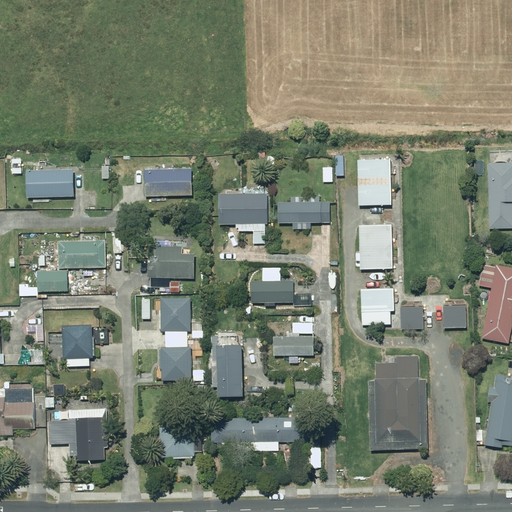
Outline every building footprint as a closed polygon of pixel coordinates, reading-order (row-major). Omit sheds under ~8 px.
[(346,157),(337,156),(337,178),(345,178),(346,157)] [(24,157),(14,157),(13,175),(23,176),(24,157)] [(359,161),(360,205),(393,205),(391,160),(359,161)] [(511,163),(489,164),(491,228),(511,227),(511,163)] [(333,167),(323,167),(323,182),(333,181),(333,167)] [(192,169),(146,170),(147,196),(193,195),(192,169)] [(74,170),(27,171),(27,198),(75,197),(74,170)] [(268,194),(220,194),(220,225),(268,224),(268,194)] [(312,223),(331,223),(331,202),(280,203),(280,223),(294,223),(294,229),(312,229),(312,223)] [(361,226),(362,270),(395,269),(394,225),(361,226)] [(122,233),(114,233),(114,251),(122,251),(122,233)] [(106,240),(59,241),(60,268),(106,267),(106,240)] [(149,263),(148,278),(195,279),(195,254),(183,254),(183,247),(154,246),(154,256),(152,256),(152,263),(149,263)] [(33,256),(21,256),(20,265),(32,266),(33,256)] [(484,265),(480,286),(493,288),(484,338),(510,343),(511,331),(511,267),(498,265),(497,268),(484,265)] [(68,271),(38,271),(39,292),(68,291),(68,271)] [(105,275),(85,277),(86,285),(106,283),(105,275)] [(294,281),(252,281),(252,303),(263,303),(263,306),(276,306),(276,303),(294,303),(294,281)] [(180,282),(171,282),(171,292),(180,292),(180,282)] [(38,296),(38,287),(29,288),(29,284),(20,284),(20,296),(38,296)] [(362,290),(363,325),(392,325),(392,312),(395,311),(395,289),(362,290)] [(192,298),(162,299),(162,330),(162,332),(167,332),(167,340),(188,340),(188,332),(192,332),(192,298)] [(467,306),(445,307),(445,328),(468,327),(467,306)] [(424,307),(402,308),(402,329),(425,329),(424,307)] [(294,324),(293,334),(314,335),(314,325),(294,324)] [(93,325),(63,326),(64,359),(68,359),(68,367),(90,367),(89,358),(94,358),(93,325)] [(218,336),(218,399),(241,399),(240,336),(218,336)] [(314,337),(275,337),(275,356),(315,356),(314,337)] [(167,348),(163,348),(163,381),(193,381),(192,348),(188,348),(188,340),(167,340),(167,348)] [(29,355),(4,354),(3,366),(29,366),(29,355)] [(398,363),(376,364),(378,443),(423,442),(421,379),(420,379),(419,356),(398,356),(398,363)] [(511,445),(511,377),(497,375),(495,388),(492,387),(489,402),(493,402),(486,445),(503,448),(504,444),(511,445)] [(0,397),(0,435),(14,436),(14,429),(35,429),(35,402),(6,403),(5,398),(0,397)] [(104,418),(71,419),(71,421),(50,422),(51,445),(71,444),(71,457),(76,456),(76,461),(105,460),(104,418)] [(231,443),(267,443),(267,449),(280,449),(280,442),(308,442),(308,420),(217,419),(217,443),(223,443),(223,449),(231,449),(231,443)] [(161,429),(162,458),(195,456),(194,427),(161,429)]
